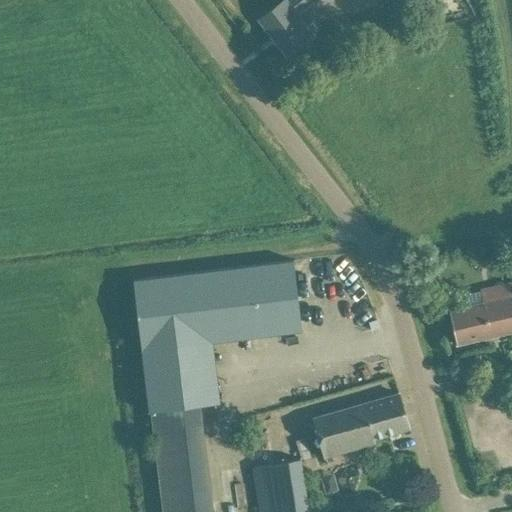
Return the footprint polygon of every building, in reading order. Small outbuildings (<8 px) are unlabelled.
[(315,0),(285,0),(283,0),(259,19),(287,56),(313,36),(296,14),(314,0),(315,0)] [(147,411),(150,411),(162,511),(213,511),(201,404),(219,402),(212,342),(302,330),(293,260),(131,279),(147,411)] [(456,344),(511,331),(511,291),(504,293),(502,285),(480,290),(483,303),(449,311),(456,344)] [(375,442),(374,439),(409,428),(398,393),(312,418),(323,458),(375,442)] [(309,511),(301,458),(251,466),(257,511),(309,511)]
